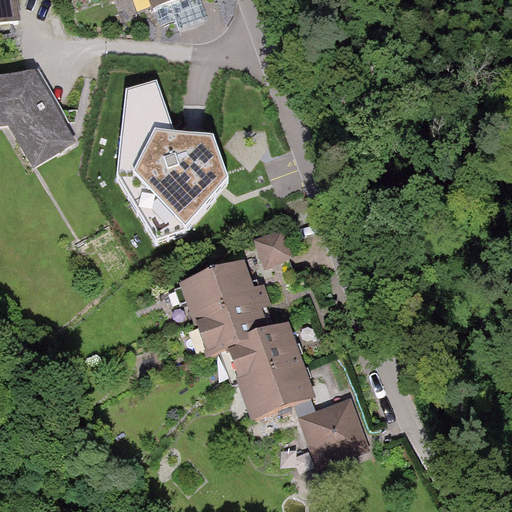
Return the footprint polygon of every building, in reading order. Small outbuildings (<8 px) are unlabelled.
[(0,0),(0,30),(20,28),(15,0),(0,0)] [(146,0),(152,16),(198,0),(146,0)] [(32,76),(0,81),(0,130),(6,129),(32,173),(74,149),(32,76)] [(135,126),(124,125),(120,162),(139,193),(128,200),(139,217),(149,210),(168,242),(186,235),(224,191),(229,186),(215,143),(189,141),(176,139),(157,88),(139,93),(135,126)] [(281,238),(259,246),(267,269),(290,261),(281,238)] [(193,330),(260,307),(247,270),(180,293),(193,330)] [(272,345),(260,307),(193,330),(205,367),(226,360),(272,345)] [(238,395),(303,374),(291,339),(272,345),(226,360),(238,395)] [(315,409),(303,374),(238,395),(250,430),(296,415),(315,409)] [(315,409),(296,415),(318,474),(370,455),(351,403),(317,416),(315,409)]
